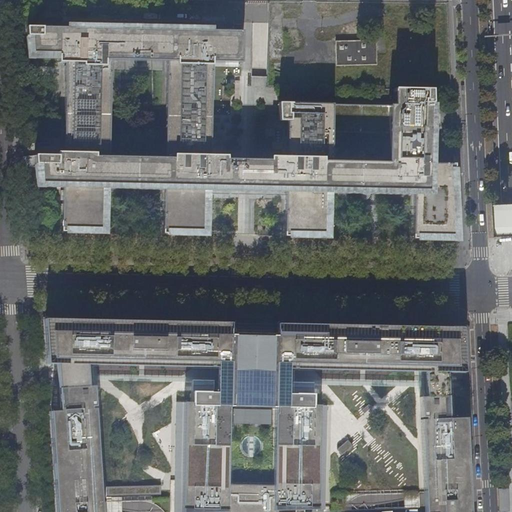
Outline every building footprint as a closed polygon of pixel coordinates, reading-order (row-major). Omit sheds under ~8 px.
[(39,164),(40,183),(46,182),(46,188),(63,188),(62,231),(77,231),(77,228),(104,228),(105,187),(164,188),(163,233),(178,233),(178,229),(206,230),(206,190),(209,190),(209,188),(222,188),(222,184),(223,184),(224,184),(225,183),(226,181),(226,179),(225,179),(224,178),(222,177),(223,174),(226,174),(226,156),(209,156),(211,62),(241,63),(242,32),(212,31),(212,26),(66,24),(66,29),(26,28),(26,36),(31,36),(32,56),(35,56),(35,60),(59,60),(59,63),(65,63),(64,153),(57,153),(57,156),(34,156),(34,164),(39,164)] [(376,40),(335,41),(336,66),(377,65),(376,40)] [(414,195),(413,237),(428,238),(428,234),(456,235),(455,192),(433,192),(433,189),(434,189),(435,188),(436,186),(436,185),(435,183),(434,183),(433,182),(433,180),(454,180),(454,179),(453,163),(433,163),(434,104),(430,104),(430,101),(431,101),(430,91),(394,90),(393,105),(278,103),(279,119),(287,119),(287,157),(270,157),(269,176),(272,176),(272,180),(270,180),(269,181),(269,182),(268,184),(269,185),(270,186),(271,187),(272,187),(272,191),(282,191),(282,193),(285,193),(284,235),(300,235),(299,232),(327,232),(328,194),(352,194),(352,196),(352,198),(353,200),(355,201),(357,203),(361,203),(365,203),(367,201),(369,198),(370,195),(414,195)] [(270,157),(226,156),(226,174),(223,174),(222,177),(224,178),(225,179),(226,179),(226,181),(225,183),(224,184),(223,184),(222,184),(222,188),(272,191),(272,187),(271,187),(270,186),(269,185),(268,184),(269,182),(269,181),(270,180),(272,180),(272,176),(269,176),(270,157)] [(243,511),(243,490),(255,490),(253,328),(251,328),(249,329),(248,329),(246,330),(245,331),(245,332),(216,332),(216,327),(50,324),(53,363),(57,364),(58,368),(54,369),(54,378),(58,378),(59,390),(60,411),(56,411),(62,511),(102,511),(101,500),(95,411),(90,411),(87,365),(218,368),(218,397),(205,397),(205,398),(201,398),(201,403),(184,403),(182,506),(207,507),(206,511),(243,511)] [(253,328),(255,490),(268,490),(268,511),(306,511),(322,511),(323,420),(322,405),(317,405),(317,392),(285,392),(286,370),(331,370),(418,370),(418,395),(413,396),(414,418),(416,446),(419,508),(418,511),(465,511),(464,488),(463,481),(462,460),(462,450),(460,427),(460,417),(442,417),(440,395),(439,370),(457,371),(456,345),(455,334),(455,325),(424,325),(417,325),(386,325),(376,325),(280,325),(280,332),(262,332),(261,330),(259,329),(257,328),(256,328),(255,328),(253,328)] [(340,453),(352,446),(348,440),(336,447),(340,453)]
